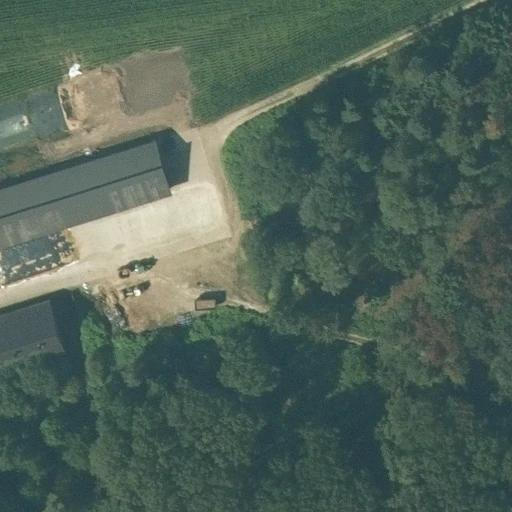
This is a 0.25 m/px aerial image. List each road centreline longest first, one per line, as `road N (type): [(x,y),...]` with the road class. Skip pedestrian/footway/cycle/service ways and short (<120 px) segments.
road 1 (track): [(511,384),(258,305),(221,189)]
road 2 (track): [(494,0),(210,133),(221,189)]
